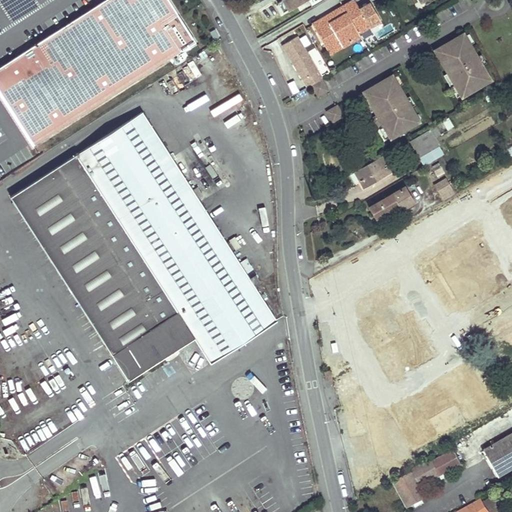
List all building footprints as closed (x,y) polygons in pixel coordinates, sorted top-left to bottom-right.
[(107,0),(0,67),(0,91),(34,143),(192,42),(177,18),(164,27),(146,0),(107,0)] [(0,0),(10,19),(37,6),(33,0),(0,0)] [(283,12),(302,0),(307,0),(312,7),(323,0),(280,0),(277,2),(283,12)] [(352,0),(343,6),(358,32),(380,19),(370,2),(360,8),(355,0),(352,0)] [(361,36),(358,32),(343,6),(342,6),(346,13),(335,19),(332,13),(312,24),(322,41),(335,34),(343,47),(361,36)] [(342,6),(332,13),(335,19),(346,13),(342,6)] [(335,34),(322,41),(330,54),(343,47),(335,34)] [(463,34),(434,50),(461,97),(489,80),(463,34)] [(282,45),(306,86),(311,83),(320,78),(321,77),(297,36),(282,45)] [(391,75),(362,92),(389,138),(418,122),(391,75)] [(320,78),(311,83),(317,94),(326,89),(320,78)] [(337,107),(328,112),(333,121),(342,115),(337,107)] [(249,277),(239,262),(143,111),(11,196),(129,379),(194,337),(210,362),(276,320),(253,283),(258,279),(254,273),(249,277)] [(433,136),(430,129),(410,141),(424,166),(437,158),(433,149),(436,147),(430,137),(433,136)] [(511,155),(511,141),(500,149),(506,159),(511,155)] [(444,154),(439,146),(436,147),(433,149),(437,158),(444,154)] [(389,173),(379,157),(353,172),(354,173),(351,176),(354,183),(359,180),(364,188),(389,173)] [(445,173),(441,166),(434,170),(437,176),(445,173)] [(452,189),(446,179),(434,186),(439,196),(452,189)] [(414,201),(405,186),(370,207),(376,219),(399,205),(401,209),(414,201)] [(511,200),(455,233),(488,289),(511,275),(511,200)] [(488,289),(455,233),(363,286),(396,342),(405,337),(488,289)] [(256,272),(247,257),(239,262),(249,277),(254,273),(256,272)] [(511,275),(488,289),(405,337),(412,349),(511,291),(511,275)] [(511,324),(500,331),(511,352),(511,324)] [(367,372),(381,365),(378,358),(364,365),(367,372)] [(333,379),(331,369),(324,370),(326,380),(333,379)] [(472,417),(445,369),(401,395),(428,443),(472,417)] [(511,468),(511,433),(483,451),(497,477),(511,468)] [(462,464),(454,450),(433,462),(431,458),(412,469),(414,471),(395,482),(408,505),(426,495),(420,485),(462,464)] [(488,511),(481,500),(461,511),(488,511)]
